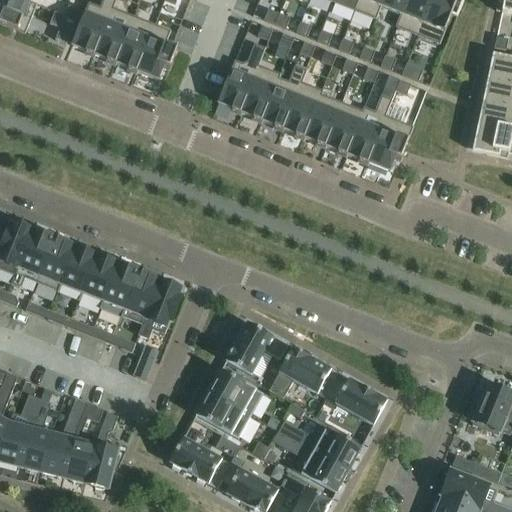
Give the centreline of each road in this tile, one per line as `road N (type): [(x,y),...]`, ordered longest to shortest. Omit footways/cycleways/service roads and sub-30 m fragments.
road 1 (residential): [(511,245),(438,215),(398,224),(0,68)]
road 2 (residential): [(464,366),(212,267)]
road 3 (residential): [(0,182),(212,267)]
road 4 (residential): [(409,511),(464,366)]
